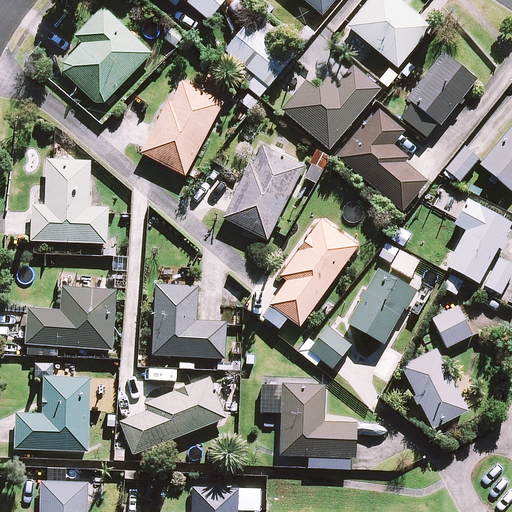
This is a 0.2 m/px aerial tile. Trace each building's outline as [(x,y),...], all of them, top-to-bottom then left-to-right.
[(168,0),(178,8),(184,0),(185,0),(211,22),(229,0),(168,0)] [(304,0),(325,17),(338,0),(304,0)] [(436,28),(402,0),(372,0),(349,27),(400,70),(436,28)] [(63,72),(94,103),(105,102),(152,54),(104,7),(75,36),(82,43),(62,63),(63,72)] [(291,59),(249,24),(226,52),(257,77),(268,86),(291,59)] [(415,104),(440,124),(443,126),(481,80),(447,53),(410,100),(415,104)] [(383,90),(356,67),(339,86),(330,78),(320,91),(309,82),(284,111),(331,151),(383,90)] [(259,97),(268,86),(257,77),(248,88),(259,97)] [(223,103),(181,82),(171,102),(168,101),(141,153),(185,175),(223,103)] [(429,138),(440,124),(415,104),(403,118),(429,138)] [(408,131),(382,109),(367,128),(364,126),(339,157),(405,212),(430,182),(407,163),(411,158),(396,145),(408,131)] [(511,130),(482,166),(511,190),(511,130)] [(303,167),(261,147),(253,164),(250,162),(241,179),(222,218),(267,241),(303,167)] [(482,159),(467,147),(448,170),(463,182),(482,159)] [(311,165),(322,171),(329,157),(316,150),(308,163),(311,165)] [(55,160),(47,159),(45,206),(32,205),(30,242),(107,244),(108,214),(109,208),(89,207),(91,161),(55,160)] [(322,171),(311,165),(304,177),(315,183),(322,171)] [(498,248),(502,250),(508,240),(503,237),(511,223),(467,199),(454,224),(466,230),(446,265),(478,283),(498,248)] [(357,247),(320,220),(280,276),(286,280),(269,305),(300,327),(357,247)] [(379,257),(391,264),(398,250),(386,244),(379,257)] [(418,261),(398,250),(389,265),(410,276),(418,261)] [(484,286),(500,295),(511,273),(511,265),(499,259),(484,286)] [(417,291),(377,268),(364,290),(362,289),(358,296),(360,297),(346,322),(383,343),(404,308),(406,310),(417,291)] [(158,284),(155,284),(152,355),(225,359),(227,325),(227,321),(197,320),(198,286),(190,286),(158,284)] [(28,308),(25,345),(113,350),(117,289),(62,286),(61,310),(28,308)] [(472,334),(458,306),(432,319),(447,347),(472,334)] [(351,345),(327,327),(308,351),(332,369),(351,345)] [(468,410),(436,348),(400,366),(415,395),(413,396),(417,404),(419,403),(432,428),(468,410)] [(91,378),(44,376),(42,414),(16,412),(14,449),(88,452),(91,378)] [(226,418),(209,376),(144,401),(147,409),(118,420),(132,455),(226,418)] [(281,413),(280,455),(355,457),(356,422),(324,421),(325,385),(282,383),(282,385),(281,413)] [(260,412),(281,413),(282,385),(261,384),(260,412)] [(87,511),(89,482),(41,481),(39,511),(87,511)] [(238,511),(239,489),(192,487),(191,511),(238,511)]
